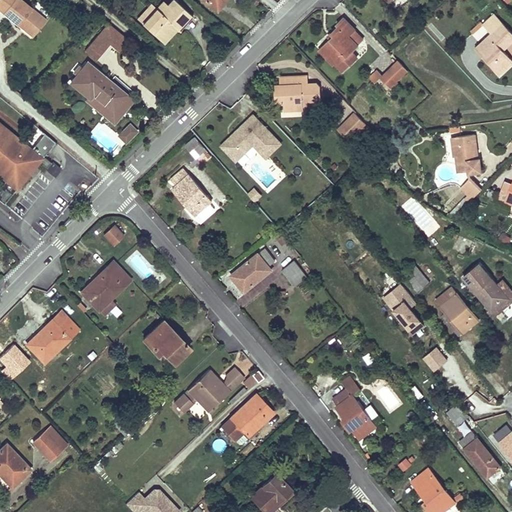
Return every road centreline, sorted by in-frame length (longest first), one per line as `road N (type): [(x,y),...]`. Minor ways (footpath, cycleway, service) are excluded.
road 1 (residential): [(114,192),(362,483)]
road 2 (unclassified): [(114,192),(311,0)]
road 3 (residential): [(0,87),(106,176),(114,192)]
